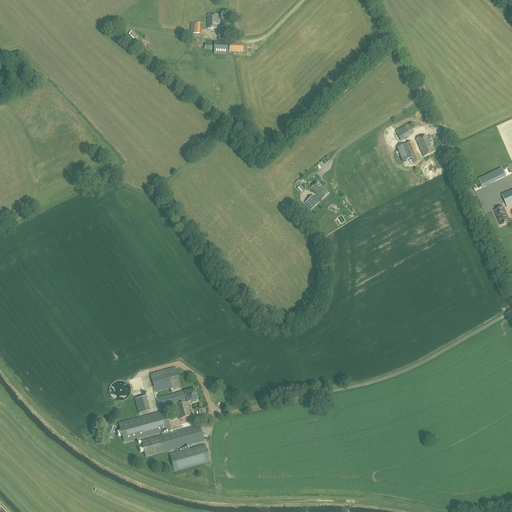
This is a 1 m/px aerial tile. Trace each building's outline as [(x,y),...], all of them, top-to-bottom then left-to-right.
[(217,25),(218,25),(218,16),(207,16),(207,29),(217,29),(217,25)] [(200,24),(195,23),(191,23),(190,33),(194,33),(200,34),(200,24)] [(214,54),(226,55),(226,43),(214,42),(214,54)] [(242,52),(243,44),(230,43),(229,51),(242,52)] [(413,131),(401,136),(402,140),(415,135),(413,131)] [(429,143),(427,138),(426,136),(416,140),(421,150),(423,157),(435,152),(432,145),(431,146),(429,143)] [(397,148),(402,161),(402,162),(403,162),(411,159),(413,164),(421,160),(418,153),(417,153),(412,141),(397,148)] [(494,173),(479,180),(483,189),(498,181),(494,173)] [(318,182),(311,188),(322,200),(329,193),(318,182)] [(300,185),(296,189),(301,194),(305,190),(300,185)] [(511,205),(511,190),(502,195),(507,207),(511,205)] [(313,195),(306,202),(312,209),(319,202),(313,195)] [(501,225),(509,221),(504,207),(495,211),(501,225)] [(155,393),(181,386),(175,367),(150,374),(155,393)] [(200,384),(203,383),(204,389),(207,388),(205,375),(199,376),(200,384)] [(198,400),(195,388),(184,392),(184,391),(157,399),(159,408),(177,403),(178,405),(175,406),(179,419),(191,416),(187,403),(198,400)] [(137,398),(140,413),(152,411),(149,396),(137,398)] [(165,411),(156,414),(119,423),(121,431),(117,432),(118,437),(123,436),(125,442),(161,433),(170,430),(169,429),(169,428),(165,411)] [(113,439),(116,427),(110,425),(107,437),(113,439)] [(180,452),(179,448),(204,441),(200,425),(142,441),(147,457),(177,449),(178,452),(171,454),(175,471),(210,462),(205,445),(180,452)]
